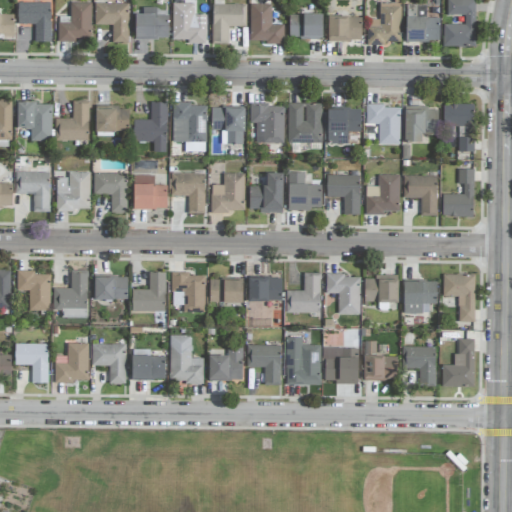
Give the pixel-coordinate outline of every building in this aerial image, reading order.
[(474,47),(475,0),(465,0),(446,0),(446,15),(464,15),(464,25),(443,25),(442,47),(474,47)] [(34,42),(50,42),(50,3),(17,3),(17,25),(34,25),(34,42)] [(57,42),(74,42),(74,38),(90,39),(91,3),(70,3),(70,23),(57,23),(57,42)] [(400,42),(401,3),(379,3),(379,20),(367,20),(366,45),(384,46),(385,42),(400,42)] [(94,25),(111,26),(111,43),(128,43),(129,4),(94,4),(94,25)] [(171,40),(187,40),(187,44),(205,44),(206,15),(193,15),(193,4),(172,4),(171,40)] [(283,43),(283,25),(271,25),(271,5),(250,4),(249,43),(283,43)] [(245,27),(246,5),(212,5),(211,43),(228,43),(228,27),(245,27)] [(426,5),(406,5),(406,42),(439,42),(438,18),(426,18),(426,5)] [(167,40),(168,15),(155,15),(155,8),(142,8),(142,15),(135,15),(135,39),(167,40)] [(13,15),(0,14),(0,25),(0,38),(13,39),(13,15)] [(322,15),(289,15),(288,39),(322,40),(322,15)] [(361,42),(361,17),(327,17),(327,41),(361,42)] [(11,101),(0,100),(0,140),(10,141),(11,101)] [(71,120),(54,119),(54,141),(87,141),(88,101),(72,101),(71,120)] [(16,129),(30,129),(29,141),(50,141),(51,104),(16,103),(16,129)] [(166,103),(150,103),(150,120),(133,120),(132,142),(165,143),(166,103)] [(321,104),(287,104),(287,143),(321,144),(321,104)] [(94,132),(128,132),(128,109),(119,109),(119,106),(95,105),(94,132)] [(172,142),(188,143),(205,143),(206,105),(172,105),(172,142)] [(283,144),(284,105),(250,105),(249,123),(256,123),(256,143),(283,144)] [(473,105),(442,105),(443,126),(463,126),(463,137),(458,137),(458,152),(473,152),(473,105)] [(378,145),(399,146),(399,107),(366,106),(366,124),(378,125),(378,145)] [(210,130),(226,131),(226,144),(243,145),(244,108),(211,108),(210,130)] [(437,133),(438,108),(404,108),(404,142),(421,143),(421,133),(437,133)] [(347,145),(347,132),(360,132),(360,110),(327,109),(327,144),(347,145)] [(15,194),(32,194),(32,212),(49,212),(48,167),(36,167),(36,173),(15,173),(15,194)] [(442,195),(441,217),(473,217),(473,170),(458,169),(458,185),(463,185),(463,195),(442,195)] [(89,173),(68,173),(68,178),(56,178),(56,210),(89,211),(89,173)] [(126,173),(92,174),(93,195),(110,194),(110,213),(126,213),(126,173)] [(187,214),(203,214),(204,174),(170,173),(170,196),(188,197),(187,214)] [(320,185),(304,185),(303,173),(287,173),(288,210),(321,210),(320,185)] [(244,174),(223,174),(223,186),(210,186),(210,212),(243,213),(244,174)] [(282,174),(266,174),(266,187),(249,186),(248,212),(282,212),(282,174)] [(343,215),(358,215),(359,176),(326,175),(325,197),(343,198),(343,215)] [(365,187),(365,213),(398,214),(399,176),(377,175),(377,187),(365,187)] [(154,176),(133,176),(133,210),(166,209),(166,185),(154,185),(154,176)] [(436,177),(403,177),(403,199),(420,199),(420,216),(436,216),(436,177)] [(0,207),(11,208),(12,184),(0,183),(0,207)] [(0,309),(9,310),(9,270),(0,269),(0,309)] [(61,318),(86,318),(86,271),(70,271),(70,289),(53,289),(52,310),(61,311),(61,318)] [(16,291),(28,291),(28,311),(49,311),(50,273),(16,273),(16,291)] [(131,312),(164,312),(164,273),(148,273),(148,290),(131,290),(131,312)] [(285,291),(285,313),(319,314),(319,273),(303,273),(303,291),(285,291)] [(205,275),(171,274),(171,305),(183,305),(182,311),(204,312),(205,275)] [(474,275),(443,274),(442,296),(458,297),(457,322),(473,323),(474,275)] [(358,315),(360,277),(325,275),(325,294),(337,294),(336,314),(358,315)] [(364,279),(364,303),(398,302),(397,275),(374,276),(374,279),(364,279)] [(127,300),(126,277),(93,278),(94,300),(127,300)] [(281,279),(248,278),(247,301),(281,302),(281,279)] [(242,280),(209,279),(208,302),(241,303),(242,280)] [(402,314),(428,314),(428,304),(436,304),(436,282),(403,282),(402,314)] [(169,336),(168,382),(202,383),(203,358),(190,358),(191,336),(169,336)] [(319,345),(301,346),(301,337),(284,338),(285,386),(320,385),(319,345)] [(473,387),(473,340),(458,339),(458,355),(453,355),(453,366),(441,365),(441,387),(473,387)] [(396,357),(385,357),(384,345),(376,345),(376,342),(363,342),(364,381),(396,381),(396,357)] [(31,383),(46,384),(47,344),(14,344),(14,365),(31,366),(31,383)] [(54,382),(87,382),(87,344),(66,344),(67,357),(53,357),(54,382)] [(125,345),(91,344),(91,366),(109,366),(108,384),(124,384),(125,345)] [(280,346),(246,345),(246,368),(264,368),(263,385),(279,386),(280,346)] [(208,356),(208,380),(241,380),(242,346),(227,346),(227,356),(208,356)] [(434,387),(435,348),(402,347),(401,369),(419,369),(418,386),(434,387)] [(324,359),(324,384),(358,383),(357,349),(342,349),(342,358),(324,359)] [(164,357),(149,356),(149,350),(132,350),(131,380),(164,380),(164,357)] [(0,376),(10,376),(10,355),(0,355),(0,376)]
